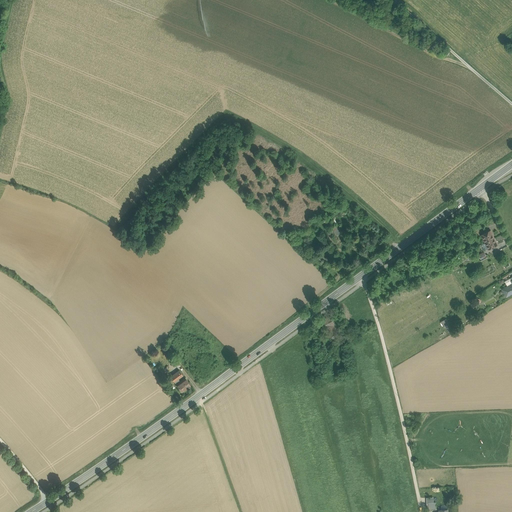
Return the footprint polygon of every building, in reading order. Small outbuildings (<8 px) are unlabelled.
[(332,226),(336,235),(342,232),(338,223),(332,226)] [(491,230),(481,235),(485,242),(494,238),(491,230)] [(494,238),(485,242),(485,243),(481,245),(483,249),(485,250),(488,248),(488,249),(498,245),(494,238)] [(511,280),(511,281),(511,282),(511,285),(508,287),(507,288),(507,287),(502,289),(506,296),(511,293),(511,280)] [(330,315),(320,321),(325,330),(334,325),(335,324),(330,315)] [(452,333),(445,320),(442,321),(450,334),(452,333)] [(334,325),(325,330),(330,338),(339,333),(334,325)] [(179,370),(170,377),(174,382),(178,379),(183,375),(179,370)] [(185,378),(180,381),(178,379),(174,382),(182,392),(187,388),(191,385),(185,378)]
